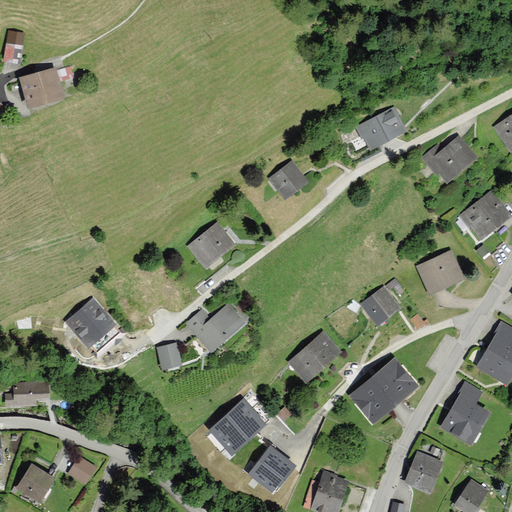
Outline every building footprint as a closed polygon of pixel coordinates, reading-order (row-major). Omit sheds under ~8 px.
[(10,31),(5,60),(19,63),(24,34),(10,31)] [(72,77),(69,67),(56,71),(59,81),(72,77)] [(22,79),(30,107),(63,97),(55,69),(22,79)] [(393,109),(360,126),(372,148),(405,131),(393,109)] [(511,115),(495,126),(511,150),(511,149),(511,115)] [(437,146),(425,157),(446,181),(474,157),(458,139),(442,152),(437,146)] [(292,163),(271,178),(286,197),(306,182),(292,163)] [(491,192),(461,215),(480,239),(510,215),(491,192)] [(218,223),(190,246),(206,266),(234,244),(218,223)] [(450,251),(419,267),(431,293),(463,278),(450,251)] [(384,288),(362,304),(377,324),(399,308),(384,288)] [(93,300),(69,322),(90,346),(114,324),(93,300)] [(201,311),(186,325),(211,351),(243,321),(227,305),(210,321),(201,311)] [(511,340),(511,329),(501,324),(478,366),(509,383),(511,377),(511,344),(510,343),(511,340)] [(323,333),(290,362),(306,381),(339,352),(323,333)] [(176,344),(158,348),(163,369),(181,365),(176,344)] [(395,361),(353,395),(374,421),(416,386),(395,361)] [(48,397),(47,383),(16,384),(16,394),(6,394),(7,406),(34,404),(34,398),(48,397)] [(480,392),(465,384),(443,428),(473,443),(488,413),(473,406),(480,392)] [(244,401),(211,431),(232,454),(265,424),(244,401)] [(271,448),(250,474),(274,492),(295,466),(271,448)] [(441,463),(418,454),(407,483),(430,491),(441,463)] [(86,485),(96,467),(78,456),(67,474),(86,485)] [(55,478),(33,465),(18,488),(40,502),(55,478)] [(336,476),(324,471),(310,508),(322,511),(337,511),(348,483),(335,478),(336,476)] [(475,511),(488,492),(471,482),(457,505),(468,511),(475,511)] [(403,511),(406,505),(393,502),(391,511),(403,511)]
